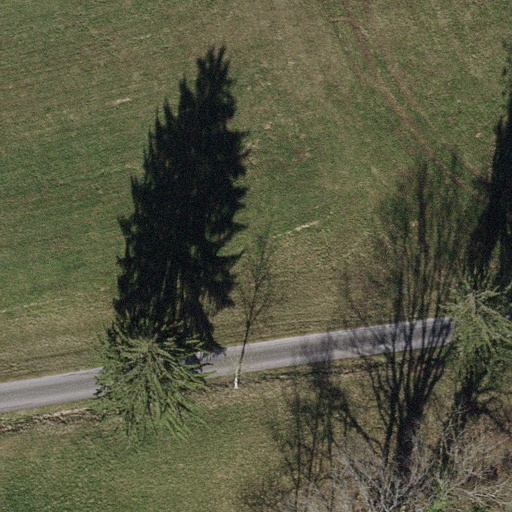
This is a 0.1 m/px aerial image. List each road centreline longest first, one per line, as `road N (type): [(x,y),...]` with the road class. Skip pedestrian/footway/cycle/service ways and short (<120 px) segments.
road 1 (track): [(0,398),(511,324)]
road 2 (track): [(511,439),(395,511)]
